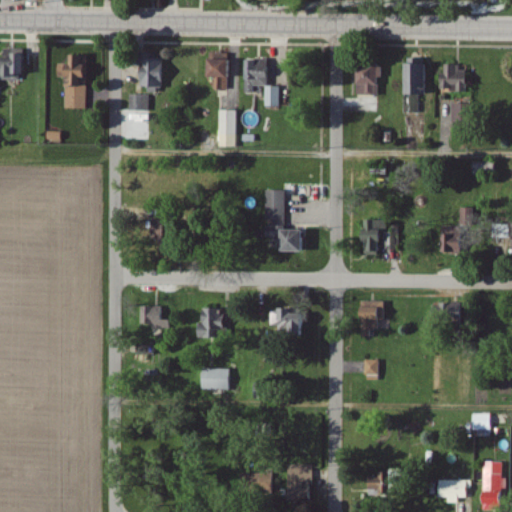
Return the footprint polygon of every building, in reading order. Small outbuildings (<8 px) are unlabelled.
[(31,51),(7,50),(6,78),(30,79),(31,51)] [(62,64),(61,79),(69,79),(69,109),(91,109),(92,55),(76,55),(75,64),(62,64)] [(231,90),(232,77),(237,77),(237,55),(212,55),(212,77),(217,77),(217,90),(231,90)] [(144,87),(152,87),(152,92),(166,93),(167,58),(145,58),(144,87)] [(249,60),(249,93),(257,93),(257,86),(273,87),(273,60),(249,60)] [(421,114),(422,95),(432,95),(433,64),(409,63),(407,113),(421,114)] [(464,65),(447,64),(446,90),(472,91),(473,72),(463,71),(464,65)] [(360,95),(383,96),(383,66),(360,66),(360,95)] [(269,87),(268,106),(283,107),(284,87),(269,87)] [(153,111),(152,95),(132,95),(132,112),(153,111)] [(473,103),(455,104),(456,127),(473,127),(473,103)] [(240,111),(224,110),(223,147),(240,147),(240,111)] [(501,162),(480,163),(480,173),(501,172),(501,162)] [(289,191),(269,191),(269,221),(278,221),(277,227),(269,227),(269,239),(281,239),(281,251),(310,252),(311,231),(289,231),(289,191)] [(463,208),(463,226),(477,226),(477,208),(463,208)] [(392,252),(392,220),(367,221),(368,253),(392,252)] [(511,224),(497,225),(496,238),(511,238),(511,224)] [(466,227),(445,226),(444,253),(465,254),(466,227)] [(390,302),(365,302),(365,318),(375,318),(375,330),(390,330),(390,302)] [(173,329),(172,320),(166,320),(166,307),(143,308),(144,325),(155,325),(155,329),(173,329)] [(206,324),(202,324),(202,339),(231,338),(230,309),(206,309),(206,324)] [(274,326),(282,326),(282,334),(311,333),(311,310),(273,311),(274,326)] [(383,381),(383,361),(369,361),(369,381),(383,381)] [(207,390),(235,390),(235,370),(207,369),(207,390)] [(494,437),(494,415),(478,414),(477,437),(494,437)] [(507,462),(488,463),(488,479),(495,479),(495,489),(511,489),(511,479),(507,479),(507,462)] [(293,506),(317,505),(317,466),(292,466),(293,506)] [(374,472),(374,495),(406,494),(405,471),(374,472)] [(278,474),(244,474),(243,494),(277,495),(278,474)] [(442,501),(470,500),(469,475),(442,475),(442,501)]
